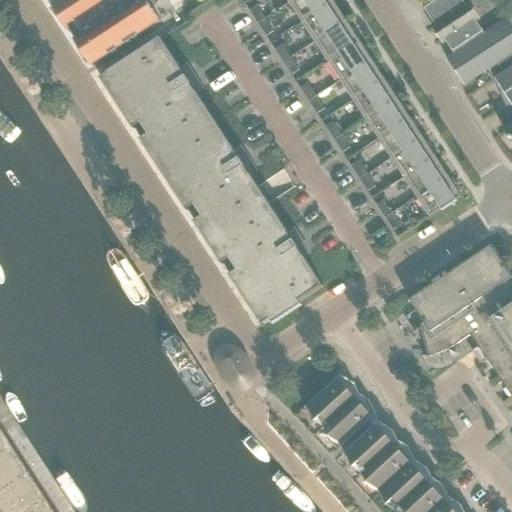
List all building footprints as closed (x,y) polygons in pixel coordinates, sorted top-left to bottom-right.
[(63,0),(53,7),(55,9),(56,8),(71,31),(70,32),(71,33),(72,32),(77,39),(75,40),(77,42),(78,41),(93,64),(92,65),(93,67),(161,24),(160,22),(148,4),(153,0),(63,0)] [(302,22),(334,2),(332,0),(293,0),(289,3),(302,22)] [(484,34),(461,0),(435,0),(423,8),(453,54),(450,56),(446,59),(464,86),(511,54),(511,27),(507,19),(484,34)] [(315,42),(346,21),(334,2),(302,22),(315,42)] [(257,24),(266,18),(257,6),(250,11),(249,10),(248,11),(257,24)] [(266,18),(257,24),(266,37),(267,37),(266,36),(274,31),(266,18)] [(327,61),(359,41),(346,21),(315,42),(327,61)] [(180,68),(161,39),(100,79),(263,327),(324,287),(304,257),(308,255),(291,230),(288,232),(251,175),(254,173),(238,148),(234,150),(197,93),(200,91),(184,66),(180,68)] [(340,81),(372,60),(359,41),(327,61),(340,81)] [(283,63),(291,57),(283,44),(275,50),(275,49),(274,49),(283,63)] [(291,57),(283,63),(291,76),(292,76),(292,75),(300,70),(291,57)] [(353,100),(384,80),(372,60),(340,81),(353,100)] [(511,68),(495,80),(511,106),(511,126),(504,132),(511,144),(511,68)] [(365,120),(397,99),(384,80),(353,100),(365,120)] [(308,102),(317,96),(308,83),(300,88),(299,88),(308,102)] [(317,96),(308,102),(317,115),(318,115),(317,114),(325,109),(317,96)] [(378,139),(410,118),(397,99),(365,120),(378,139)] [(391,159),(423,138),(410,118),(378,139),(391,159)] [(334,141),(342,135),(334,122),(326,127),(325,127),(334,141)] [(342,135),(334,141),(342,154),(343,153),(350,148),(342,135)] [(404,178),(435,157),(423,138),(391,159),(404,178)] [(416,198),(448,177),(435,157),(404,178),(416,198)] [(359,179),(368,174),(359,161),(351,166),(351,165),(350,166),(359,179)] [(368,174),(359,179),(368,193),(369,192),(368,192),(376,186),(368,174)] [(448,177),(416,198),(429,218),(461,197),(448,177)] [(385,218),(393,213),(385,200),(377,205),(376,204),(376,205),(385,218)] [(393,213),(385,218),(393,232),(394,231),(393,230),(401,225),(393,213)] [(511,276),(491,246),(409,301),(415,311),(411,313),(420,327),(416,330),(417,331),(421,328),(428,355),(424,356),(424,358),(431,356),(437,354),(440,353),(446,350),(452,347),(455,345),(470,335),(511,397),(511,276)] [(241,389),(250,383),(250,382),(251,379),(251,376),(251,373),(250,371),(250,369),(249,367),(248,365),(243,357),(242,356),(240,355),(239,353),(237,352),(235,351),(233,350),(230,349),(227,349),(219,354),(218,357),(218,359),(218,361),(218,363),(218,365),(219,367),(219,368),(220,371),(221,372),(226,380),(227,381),(228,382),(231,385),(233,386),(235,387),(238,388),(241,389)] [(327,423),(355,398),(344,386),(349,382),(354,385),(355,384),(342,376),(341,375),(306,407),(307,409),(314,422),(315,422),(314,421),(320,416),(327,423)] [(355,398),(327,423),(334,431),(328,436),(327,437),(340,445),(341,446),(376,414),(375,413),(369,400),(367,400),(370,406),(366,410),(355,398)] [(393,431),(381,423),(380,422),(344,454),(345,455),(352,469),(353,468),(353,467),(359,462),(373,477),(367,483),(366,482),(366,483),(379,491),(379,492),(386,506),(387,505),(393,499),(404,511),(455,511),(451,507),(455,503),(461,506),(461,505),(449,497),(448,496),(441,483),(440,484),(443,489),(438,493),(417,469),(412,474),(407,468),(414,461),(427,469),(427,468),(415,460),(414,459),(407,446),(406,447),(409,452),(404,456),(383,433),(387,429),(393,432),(393,431)] [(26,511),(0,472),(0,511),(26,511)]
